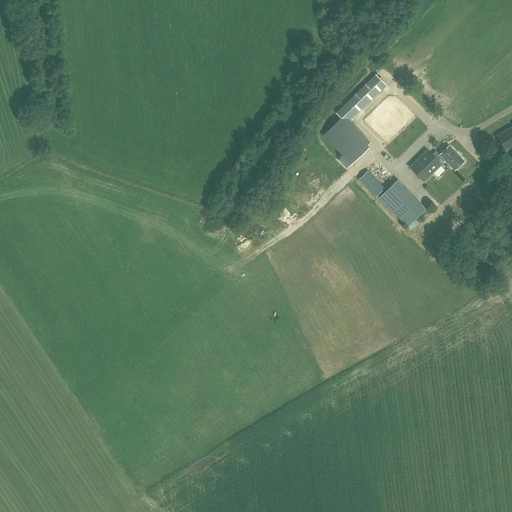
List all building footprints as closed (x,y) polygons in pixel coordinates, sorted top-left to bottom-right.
[(386,84),(375,74),(336,113),(347,124),(352,119),(351,119),(386,84)] [(392,136),(417,113),(402,96),(389,108),(396,115),(390,120),(395,125),(388,132),(392,136)] [(370,146),(341,118),(323,135),(343,156),(339,160),(348,168),(370,146)] [(511,126),(505,131),(497,135),(506,150),(511,146),(511,126)] [(448,147),(440,155),(439,156),(438,157),(440,159),(443,162),(444,160),(455,170),(463,162),(448,147)] [(440,155),(436,152),(431,156),(424,148),(405,167),(418,181),(440,159),(438,157),(440,155)] [(376,197),(384,189),(368,171),(359,180),(376,197)] [(378,198),(407,228),(426,209),(397,180),(378,198)] [(284,206),(279,215),(293,224),(299,215),(284,206)]
